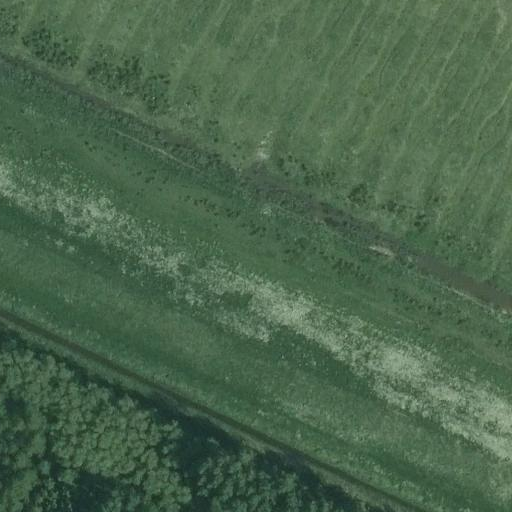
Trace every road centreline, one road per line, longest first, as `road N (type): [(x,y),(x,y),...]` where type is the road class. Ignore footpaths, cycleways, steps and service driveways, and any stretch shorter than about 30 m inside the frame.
road 1 (track): [(0,222),(511,467)]
road 2 (track): [(0,333),(384,511)]
